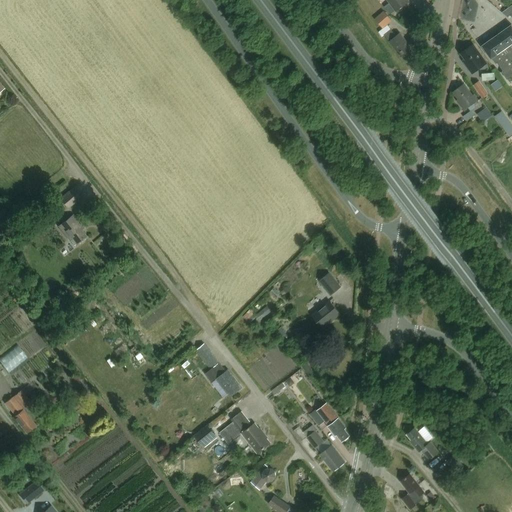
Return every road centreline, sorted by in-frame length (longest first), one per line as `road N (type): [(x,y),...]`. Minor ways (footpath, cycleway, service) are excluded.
road 1 (trunk): [(511,341),(260,0)]
road 2 (track): [(201,319),(0,65)]
road 3 (trunk): [(208,0),(359,216),(406,237)]
road 4 (unclassified): [(352,511),(201,319)]
road 5 (tertiary): [(358,511),(390,332)]
road 6 (trunk): [(390,332),(445,337),(511,414)]
road 7 (trunk): [(431,79),(367,63),(320,0)]
road 8 (trunk): [(511,256),(457,182),(417,166)]
